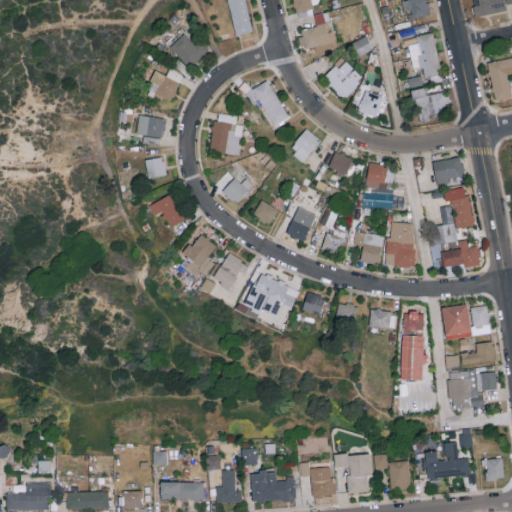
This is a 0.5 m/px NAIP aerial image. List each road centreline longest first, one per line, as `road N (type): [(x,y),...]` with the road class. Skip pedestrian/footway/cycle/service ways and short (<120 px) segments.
road 1 (residential): [(430,291),(378,286),(286,259),(206,204),(189,155),(196,104),(224,71),(280,48)]
road 2 (tertiary): [(511,329),(448,0)]
road 3 (residential): [(478,130),(401,143),(345,129),(307,101),(280,48),(270,0)]
